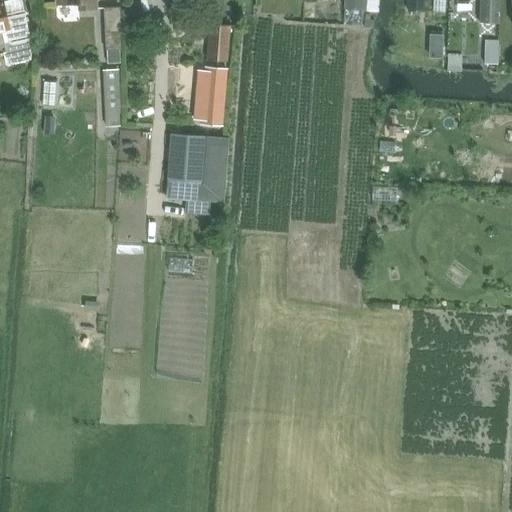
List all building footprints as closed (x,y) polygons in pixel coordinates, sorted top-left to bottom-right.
[(31,35),(27,16),(29,13),(25,10),(23,0),(11,0),(5,1),(4,1),(0,1),(0,49),(4,49),(8,65),(33,59),(33,45),(32,41),(35,37),(31,35)] [(55,0),(56,4),(78,3),(78,9),(97,8),(96,0),(55,0)] [(344,0),(344,9),(366,10),(366,0),(344,0)] [(408,0),(408,11),(420,12),(420,0),(408,0)] [(479,0),(479,22),(497,22),(497,0),(479,0)] [(119,63),(119,50),(120,49),(119,7),(103,7),(106,50),(107,50),(107,63),(119,63)] [(206,58),(226,60),(229,25),(209,23),(206,58)] [(198,71),(194,119),(201,119),(200,123),(221,125),(226,69),(205,67),(205,71),(198,71)] [(118,69),(106,69),(108,114),(106,114),(106,126),(120,126),(120,114),(120,113),(118,69)] [(45,117),(44,134),(54,135),(56,117),(45,117)] [(167,198),(223,202),(227,137),(172,133),(167,198)]
